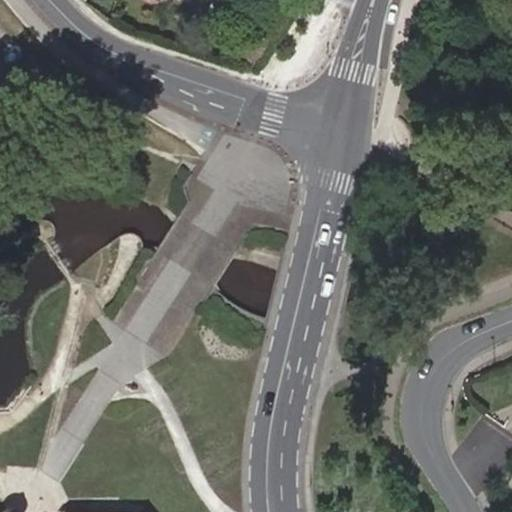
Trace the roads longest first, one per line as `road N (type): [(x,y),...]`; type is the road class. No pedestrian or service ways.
road 1 (primary): [(340,128),(274,400),(271,511)]
road 2 (tertiary): [(340,128),(194,90),(90,38),(50,0)]
road 3 (tertiary): [(464,511),(428,451),(428,395),(445,361),(511,321)]
road 4 (primary): [(374,0),(340,128)]
